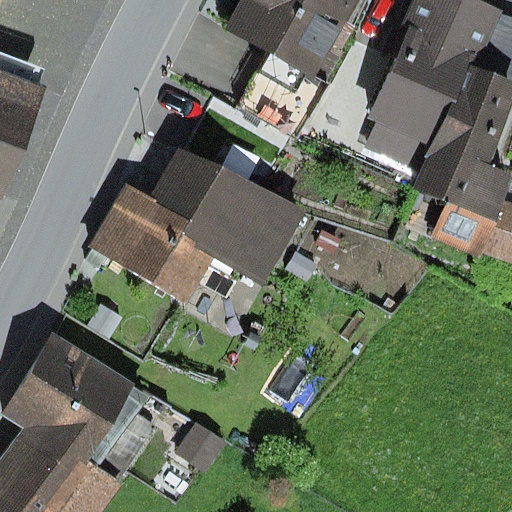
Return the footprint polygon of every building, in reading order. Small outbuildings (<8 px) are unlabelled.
[(0,0),(0,159),(36,76),(0,62),(0,0)] [(340,0),(225,0),(206,32),(251,62),(229,108),(289,138),(318,85),(298,74),(313,48),(322,52),(337,26),(328,22),(340,0)] [(433,163),(489,14),(456,0),(401,0),(352,119),(367,124),(356,153),(404,176),(410,154),(433,163)] [(511,66),(511,21),(489,14),(433,163),(420,198),(434,206),(421,238),(510,269),(511,263),(511,208),(490,201),(498,176),(475,168),(511,66)] [(116,186),(78,263),(94,272),(98,262),(170,305),(195,261),(251,286),(293,212),(166,150),(139,201),(116,186)] [(139,398),(49,340),(2,414),(24,428),(88,468),(97,455),(122,469),(150,426),(128,413),(139,398)] [(218,442),(190,423),(169,455),(198,474),(218,442)] [(88,468),(24,428),(0,460),(0,511),(92,511),(112,484),(88,468)]
